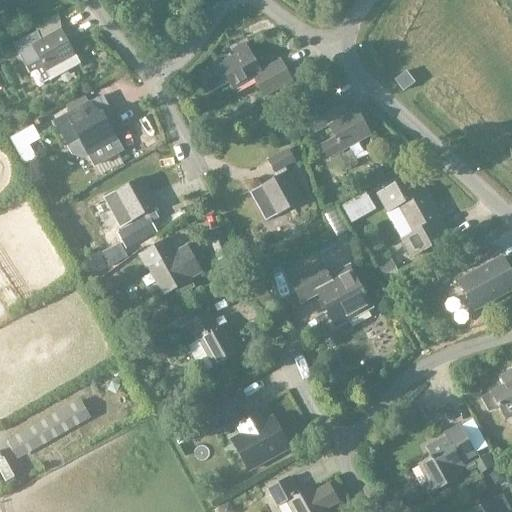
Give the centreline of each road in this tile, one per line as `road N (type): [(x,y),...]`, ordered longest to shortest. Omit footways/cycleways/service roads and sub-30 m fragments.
road 1 (residential): [(511,221),(328,50)]
road 2 (residential): [(334,450),(407,377),(511,334)]
